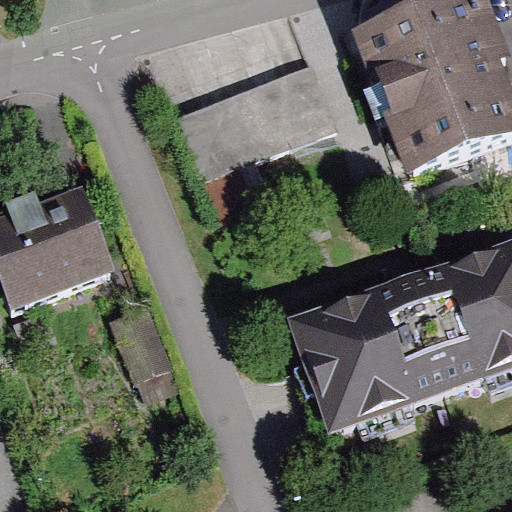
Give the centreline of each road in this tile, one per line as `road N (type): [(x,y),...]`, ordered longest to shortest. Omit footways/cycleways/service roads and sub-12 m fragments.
road 1 (residential): [(85,44),(268,511)]
road 2 (unclassified): [(85,44),(246,0)]
